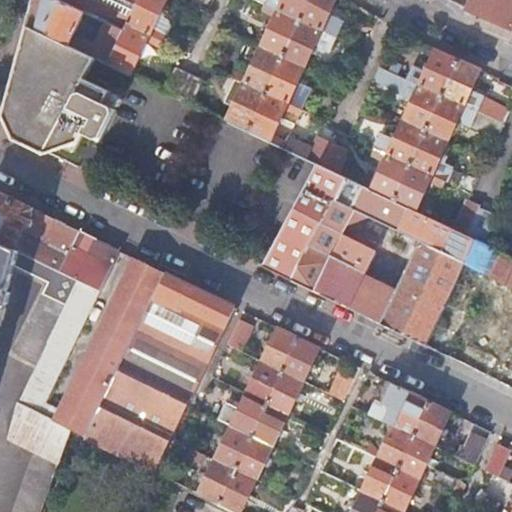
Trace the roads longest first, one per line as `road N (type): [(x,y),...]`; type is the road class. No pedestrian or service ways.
road 1 (residential): [(0,167),(250,288)]
road 2 (residential): [(173,450),(250,288)]
road 3 (residential): [(300,501),(374,348)]
road 4 (residential): [(374,348),(507,413)]
road 5 (residential): [(250,288),(374,348)]
road 6 (residential): [(343,117),(395,0)]
